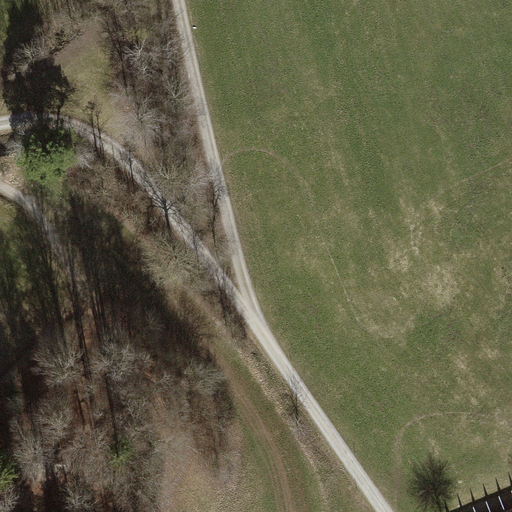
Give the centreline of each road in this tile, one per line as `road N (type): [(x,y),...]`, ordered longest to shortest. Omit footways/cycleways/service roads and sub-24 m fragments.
road 1 (track): [(0,123),(37,120),(98,138),(140,176),(252,318),(384,511)]
road 2 (track): [(252,318),(178,0)]
road 3 (track): [(0,186),(29,205),(78,285)]
